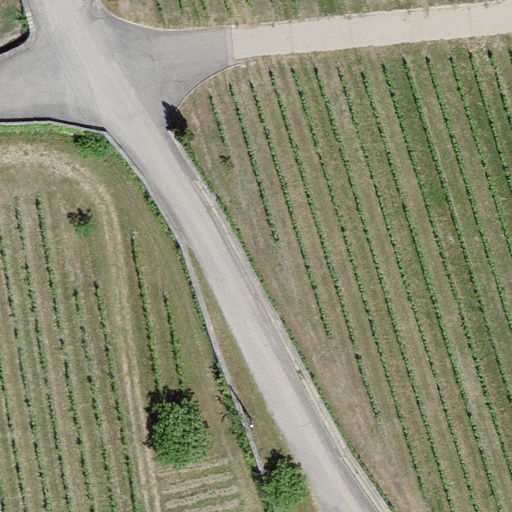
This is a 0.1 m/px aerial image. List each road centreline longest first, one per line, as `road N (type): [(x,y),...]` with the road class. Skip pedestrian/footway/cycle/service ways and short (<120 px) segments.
road 1 (unclassified): [(66,0),(92,56),(191,206),(288,405),(357,511)]
road 2 (track): [(511,19),(92,56),(0,99)]
